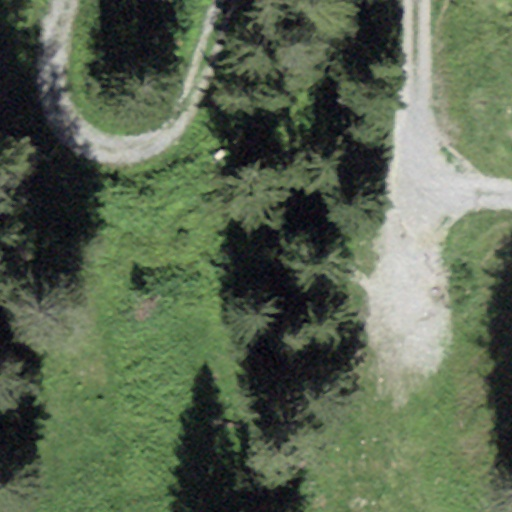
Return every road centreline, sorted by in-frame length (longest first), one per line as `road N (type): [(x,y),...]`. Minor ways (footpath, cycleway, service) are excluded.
road 1 (track): [(68,0),(64,113),(77,137),(100,152),(120,153),(180,134),(246,0)]
road 2 (track): [(409,208),(369,511)]
road 3 (track): [(418,0),(409,208)]
